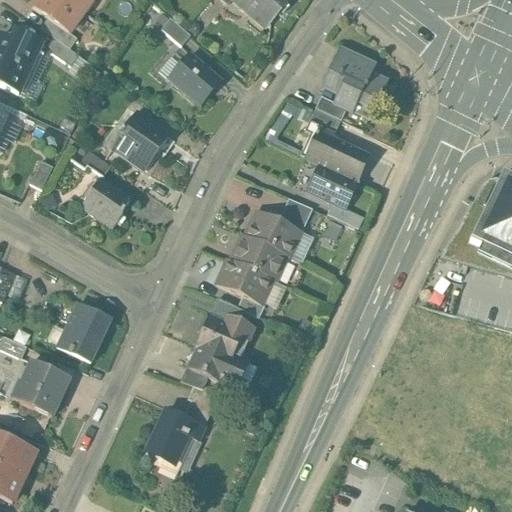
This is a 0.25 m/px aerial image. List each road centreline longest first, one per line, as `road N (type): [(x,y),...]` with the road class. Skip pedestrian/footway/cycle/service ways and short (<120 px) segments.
road 1 (secondary): [(282,511),(433,187)]
road 2 (residential): [(154,304),(224,157),(329,0)]
road 3 (residential): [(61,511),(154,304)]
road 4 (residential): [(154,304),(0,222)]
road 5 (tertiary): [(482,77),(387,0)]
road 6 (secondary): [(433,187),(482,77)]
